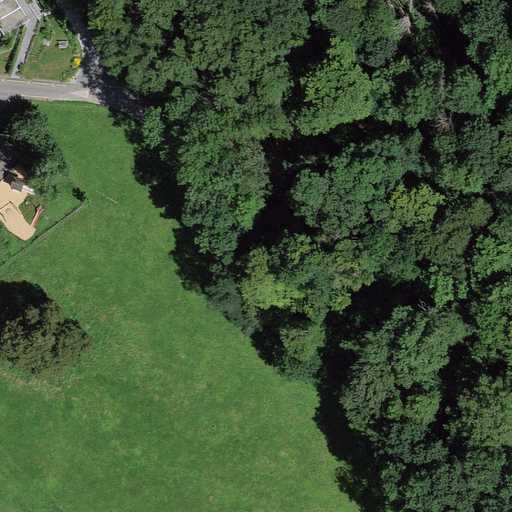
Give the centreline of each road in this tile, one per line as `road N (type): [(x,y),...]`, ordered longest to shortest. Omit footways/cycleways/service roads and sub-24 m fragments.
road 1 (unclassified): [(452,511),(168,127),(106,93),(0,84)]
road 2 (track): [(200,99),(239,101),(328,160),(511,232)]
road 3 (track): [(200,99),(208,87),(331,92),(420,119),(511,83)]
